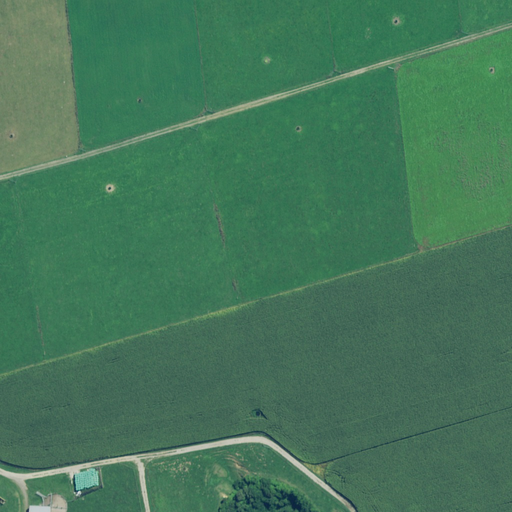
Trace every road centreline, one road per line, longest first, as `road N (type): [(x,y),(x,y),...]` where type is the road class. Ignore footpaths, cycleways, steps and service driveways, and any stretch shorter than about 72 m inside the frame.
road 1 (track): [(511,17),(0,174)]
road 2 (track): [(154,511),(144,458),(255,439),(273,445),(351,511)]
road 3 (track): [(144,458),(35,476),(0,472)]
